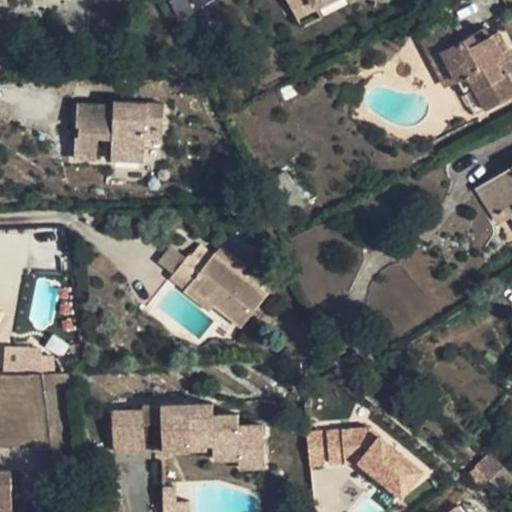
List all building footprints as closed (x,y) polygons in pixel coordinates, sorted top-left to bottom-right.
[(179,19),(212,0),(172,0),(169,2),(179,19)] [(288,0),(293,9),(311,0),(313,0),(315,3),(321,0),(288,0)] [(313,0),(311,0),(293,9),(303,29),(323,19),(318,9),(315,3),(313,0)] [(321,0),(315,3),(318,9),(336,0),(321,0)] [(420,37),(430,57),(443,51),(459,42),(448,22),(420,37)] [(478,42),(491,35),(487,27),(474,33),(478,42)] [(443,51),(458,79),(469,73),(487,108),(511,94),(511,77),(509,72),(511,70),(511,53),(500,30),(491,35),(478,42),(474,33),(459,42),(443,51)] [(443,51),(430,57),(444,86),(458,79),(443,51)] [(147,137),(150,101),(117,100),(117,103),(81,102),(79,125),(82,125),(82,135),(79,135),(77,157),(99,158),(100,137),(116,138),(114,159),(146,161),(147,137)] [(150,101),(147,137),(164,138),(167,102),(150,101)] [(511,166),(477,188),(489,208),(503,200),(511,216),(511,215),(511,166)] [(499,224),(511,216),(503,200),(489,208),(499,224)] [(205,264),(214,253),(201,243),(192,254),(205,264)] [(216,251),(242,272),(248,263),(223,243),(216,251)] [(205,264),(192,254),(190,253),(172,276),(187,288),(189,284),(216,305),(242,327),(269,293),(242,272),(216,251),(214,253),(205,264)] [(189,284),(187,288),(184,291),(210,312),(216,305),(189,284)] [(30,372),(31,346),(6,346),(4,373),(30,372)] [(30,372),(44,372),(43,346),(31,346),(30,372)] [(354,376),(371,366),(362,350),(344,360),(354,376)] [(113,409),(115,451),(146,450),(145,422),(163,422),(164,450),(192,450),(191,443),(214,442),(215,458),(240,458),(240,468),(266,466),(264,423),(240,424),(239,413),(215,413),(214,402),(144,404),(144,408),(113,409)] [(307,432),(311,469),(377,462),(381,496),(429,491),(425,452),(378,457),(374,425),(307,432)] [(490,453),(477,465),(490,479),(503,468),(490,453)] [(490,479),(477,465),(472,470),(486,484),(490,479)] [(511,479),(511,476),(503,468),(490,479),(500,491),(511,479)] [(0,511),(12,511),(12,469),(0,469),(0,511)] [(467,476),(481,488),(486,484),(472,470),(467,476)] [(490,479),(486,484),(495,495),(500,491),(490,479)] [(165,487),(165,500),(179,500),(178,486),(165,487)] [(164,511),(191,511),(191,500),(179,500),(165,500),(164,511)]
